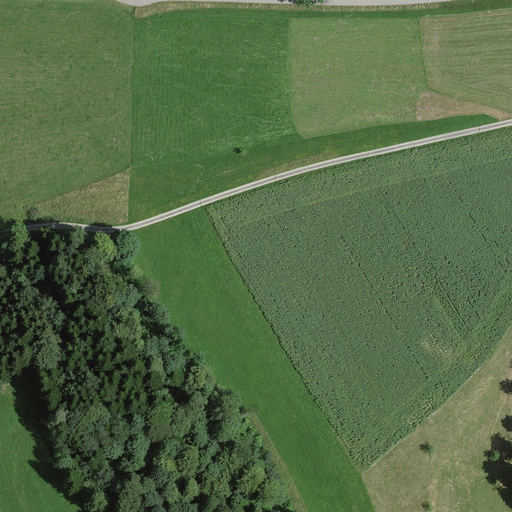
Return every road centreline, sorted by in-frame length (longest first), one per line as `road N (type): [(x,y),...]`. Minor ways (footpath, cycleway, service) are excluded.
road 1 (track): [(0,233),(137,226),(266,181),(511,123)]
road 2 (unclassified): [(419,0),(260,0)]
